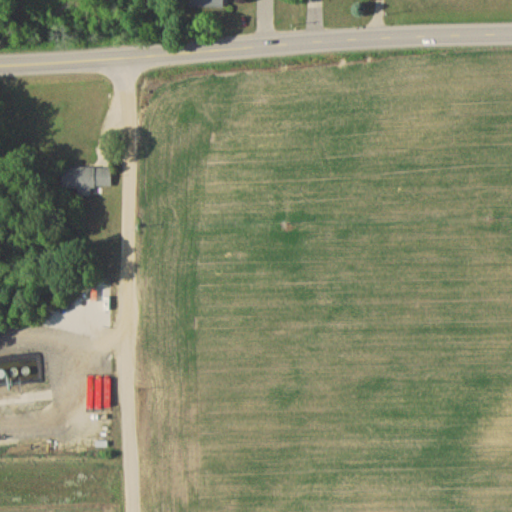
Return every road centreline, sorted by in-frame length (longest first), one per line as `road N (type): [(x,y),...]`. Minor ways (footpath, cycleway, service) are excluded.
road 1 (tertiary): [(511,34),(0,61)]
road 2 (residential): [(131,511),(122,58)]
